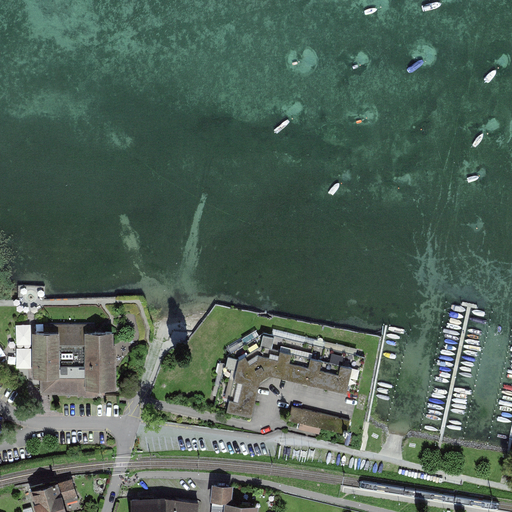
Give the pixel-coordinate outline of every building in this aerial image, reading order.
[(44,329),(32,329),(33,376),(40,376),(41,393),(44,393),(47,393),(65,392),(78,392),(78,397),(105,396),(105,387),(114,387),(113,330),(96,330),(96,322),(44,323),(44,329)] [(215,406),(251,415),(261,379),(271,373),(357,394),(366,357),(265,333),(227,355),(215,406)] [(350,420),(293,406),(289,420),(347,434),(350,420)] [(76,493),(73,481),(58,486),(57,484),(44,488),(43,483),(32,487),(39,511),(66,511),(62,497),(76,493)] [(231,487),(214,485),(212,510),(226,511),(227,501),(230,501),(231,487)] [(166,511),(166,505),(166,498),(155,499),(155,497),(140,497),(140,500),(133,500),(133,511),(166,511)] [(169,505),(166,505),(166,511),(197,511),(198,503),(169,500),(169,505)]
